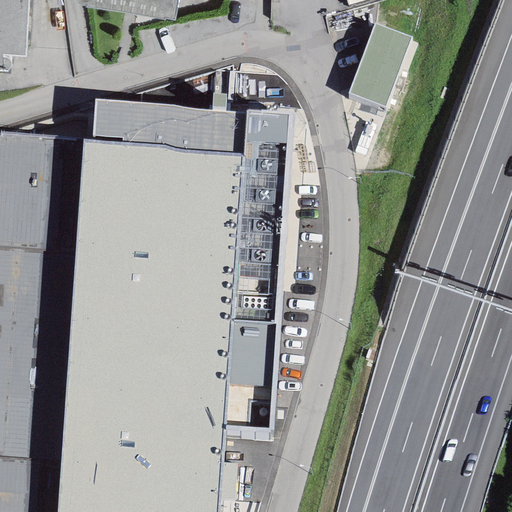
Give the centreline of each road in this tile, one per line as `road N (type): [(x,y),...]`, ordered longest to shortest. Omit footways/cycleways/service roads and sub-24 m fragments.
road 1 (motorway): [(511,124),(381,511)]
road 2 (motorway): [(441,511),(511,290)]
